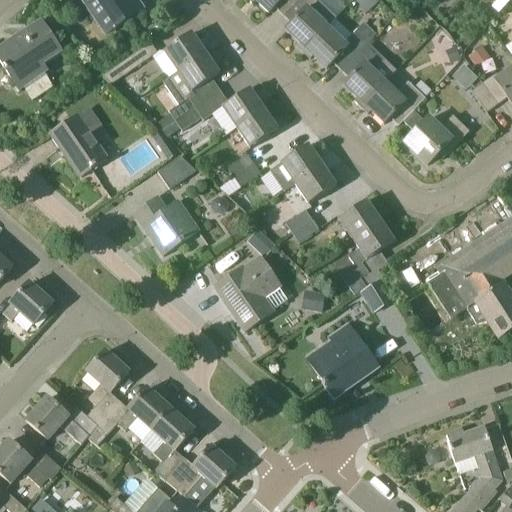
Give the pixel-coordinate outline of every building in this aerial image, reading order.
[(105,36),(142,10),(135,0),(90,0),(102,16),(95,21),(105,36)] [(299,0),(245,0),(252,6),(255,3),(268,16),(274,9),(283,17),(299,0)] [(335,21),(314,0),(299,0),(283,17),(291,26),(285,32),(299,45),(296,48),(303,54),(327,29),(335,21)] [(357,0),(358,0),(369,12),(378,3),(374,0),(357,0)] [(63,55),(52,39),(41,22),(21,36),(25,42),(0,59),(0,65),(19,93),(48,74),(44,67),(63,55)] [(341,73),(366,46),(376,37),(364,25),(354,34),(343,45),(327,29),(303,54),(310,61),(313,58),(326,71),(332,65),(341,73)] [(191,35),(162,55),(176,75),(205,55),(191,35)] [(152,59),(157,55),(150,46),(118,68),(125,77),(152,59)] [(361,110),(385,84),(396,73),(368,46),(367,47),(366,46),(341,73),(349,81),(343,87),(356,100),(353,103),(361,110)] [(444,54),(450,66),(460,62),(459,60),(463,58),(460,50),(455,52),(454,50),(444,54)] [(489,60),(482,50),(468,59),(475,70),(489,60)] [(188,97),(211,81),(219,76),(205,55),(176,75),(167,81),(167,82),(162,85),(170,95),(167,97),(175,110),(169,115),(175,124),(196,109),(188,97)] [(511,68),(501,76),(498,73),(494,75),(495,77),(471,94),(487,115),(507,100),(511,107),(511,106),(511,68)] [(82,75),(89,85),(94,81),(88,72),(82,75)] [(396,126),(410,111),(421,99),(408,85),(397,96),(385,84),(361,110),(367,117),(370,114),(384,126),(390,120),(396,126)] [(235,131),(263,112),(249,91),(228,106),(227,104),(225,105),(226,107),(211,117),(225,137),(234,131),(235,131)] [(205,122),(204,122),(196,109),(175,124),(162,133),(167,140),(180,131),(182,134),(200,121),(202,124),(205,122)] [(81,179),(108,161),(91,136),(102,129),(89,111),(50,138),(60,152),(62,151),(81,179)] [(249,151),(260,143),(277,132),(263,112),(235,131),(249,151)] [(469,134),(454,120),(453,119),(441,131),(429,120),(404,146),(427,168),(443,151),(448,156),(469,134)] [(164,158),(173,152),(164,138),(155,145),(164,158)] [(294,187),(322,168),(308,147),(280,166),(294,187)] [(233,180),(252,167),(246,158),(227,171),(233,180)] [(180,159),(157,175),(169,192),(196,174),(180,159)] [(233,180),(240,190),(259,177),(252,167),(233,180)] [(308,207),(319,199),(335,188),(322,168),(294,187),(308,207)] [(166,256),(199,234),(178,203),(165,212),(157,199),(133,215),(149,238),(152,236),(166,256)] [(217,199),(212,203),(210,210),(214,216),(221,217),(227,213),(228,206),(224,201),(217,199)] [(351,244),(380,224),(366,203),(337,223),(351,244)] [(291,236),(311,223),(305,214),(285,227),(291,236)] [(511,300),(502,284),(511,277),(511,218),(439,266),(440,268),(435,271),(439,278),(427,286),(444,310),(459,300),(477,329),(486,323),(498,341),(511,331),(511,300)] [(311,223),(291,236),(298,246),(318,233),(311,223)] [(359,294),(364,291),(358,283),(367,276),(361,266),(394,244),(380,224),(351,244),(357,253),(348,259),(353,267),(339,277),(342,281),(354,299),(358,296),(359,294)] [(252,251),(263,239),(257,233),(246,245),(252,251)] [(0,283),(12,270),(0,259),(0,283)] [(214,290),(245,334),(273,315),(271,313),(287,302),(278,289),(279,288),(260,259),(244,270),(243,270),(214,290)] [(384,278),(399,303),(413,295),(398,269),(384,278)] [(394,303),(379,282),(364,291),(359,294),(358,296),(373,317),(394,303)] [(11,324),(19,314),(34,327),(52,307),(29,285),(1,316),(11,324)] [(310,294),(307,312),(322,315),(325,296),(310,294)] [(344,393),(355,385),(377,369),(346,326),(326,340),(329,344),(306,360),(323,385),(322,386),(324,390),(325,390),(334,402),(345,394),(344,393)] [(108,397),(119,385),(128,375),(105,353),(86,374),(101,387),(88,402),(96,409),(86,419),(97,429),(117,405),(108,397)] [(149,434),(169,412),(146,391),(126,413),(117,405),(97,429),(108,437),(117,427),(125,433),(135,422),(149,434)] [(68,419),(62,413),(47,400),(26,424),(49,444),(61,430),(81,448),(87,441),(97,429),(86,419),(76,410),(68,419)] [(175,453),(180,448),(193,433),(169,412),(149,434),(163,446),(153,457),(162,465),(154,474),(164,483),(184,461),(175,453)] [(103,443),(108,437),(97,429),(87,441),(97,450),(98,448),(120,467),(125,462),(103,443)] [(503,484),(491,448),(484,430),(463,437),(462,433),(446,438),(450,448),(448,449),(454,466),(474,459),(482,479),(453,511),(476,511),(477,511),(478,511),(485,511),(499,497),(495,493),(503,484)] [(32,464),(24,456),(9,443),(0,452),(0,477),(12,488),(23,476),(39,490),(48,481),(51,483),(60,472),(41,455),(32,464)] [(214,493),(216,491),(235,470),(211,449),(193,469),(184,461),(164,483),(183,499),(200,480),(214,493)] [(123,468),(122,469),(127,480),(128,479),(139,473),(140,473),(135,463),(123,468)] [(506,485),(511,482),(511,471),(503,475),(505,483),(506,485)] [(511,511),(511,488),(499,504),(508,511),(507,511),(511,511)] [(174,511),(167,506),(170,503),(158,492),(139,511),(174,511)] [(0,507),(5,511),(25,511),(26,511),(7,496),(0,504),(0,507)] [(127,511),(116,501),(112,498),(104,508),(109,511),(127,511)] [(52,511),(41,501),(30,511),(52,511)]
